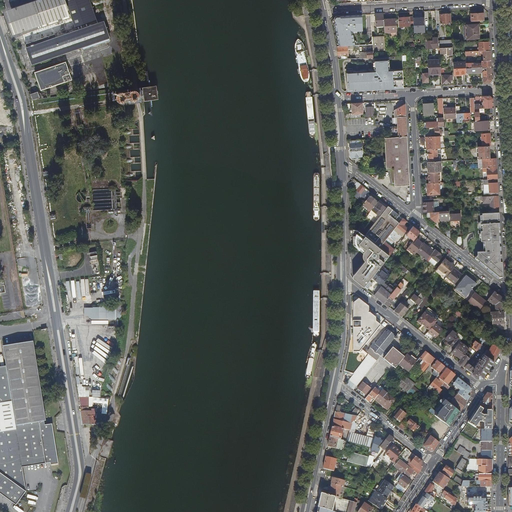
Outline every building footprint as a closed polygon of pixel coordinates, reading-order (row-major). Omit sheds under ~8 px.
[(21,33),(22,32),(63,17),(56,0),(37,0),(13,9),(21,33)] [(65,0),(71,14),(63,17),(22,32),(26,44),(50,36),(51,40),(98,24),(95,16),(89,0),(65,0)] [(384,19),(383,13),(380,13),(375,14),(376,26),(384,26),(384,19)] [(471,21),(484,20),(483,13),(471,14),(471,21)] [(50,36),(26,44),(33,65),(110,38),(102,14),(95,16),(98,24),(51,40),(50,36)] [(362,14),(335,16),(332,19),(338,46),(337,46),(339,59),(348,58),(348,55),(350,55),(349,46),(354,46),(352,31),(363,31),(362,14)] [(451,22),(451,14),(440,14),(440,24),(451,23),(451,22)] [(413,18),(413,17),(399,17),(399,26),(414,26),(413,18)] [(414,26),(414,32),(425,31),(424,18),(413,18),(414,26)] [(396,19),(384,19),(384,26),(384,32),(392,31),(392,35),(397,35),(396,19)] [(466,24),(467,39),(480,38),(479,24),(466,24)] [(385,36),(372,36),(373,45),(373,51),(385,51),(385,36)] [(427,44),(426,44),(426,49),(427,49),(440,48),(439,40),(438,40),(438,37),(433,37),(433,40),(427,40),(427,41),(427,44)] [(452,39),(439,40),(440,48),(452,47),(452,43),(452,39)] [(490,46),(490,41),(478,42),(478,48),(477,48),(477,49),(479,49),(479,51),(490,50),(490,46)] [(360,58),(373,58),(373,51),(373,45),(359,45),(360,58)] [(491,58),(490,50),(479,51),(465,52),(465,56),(483,55),(483,60),(481,60),(481,61),(482,61),(482,64),(475,64),(475,63),(466,64),(466,68),(491,67),(491,58)] [(77,68),(85,91),(109,84),(101,60),(77,68)] [(374,71),(375,89),(397,88),(396,87),(404,87),(403,70),(388,70),(388,60),(375,61),(376,71),(374,71)] [(435,75),(441,74),(440,60),(428,60),(428,67),(428,74),(434,74),(434,75),(435,75)] [(453,66),(454,75),(466,74),(466,72),(466,68),(466,64),(466,62),(453,63),(453,66)] [(36,73),(42,90),(72,80),(66,63),(36,73)] [(491,73),(491,67),(466,68),(466,72),(483,72),(483,74),(482,74),(482,75),(483,75),(483,76),(483,83),(489,83),(492,80),(491,73)] [(374,71),(349,73),(350,90),(375,89),(374,71)] [(453,80),(452,75),(442,76),(442,84),(449,84),(450,83),(450,80),(453,80)] [(157,100),(156,87),(143,89),(144,101),(157,100)] [(136,90),(116,93),(117,105),(138,102),(142,101),(140,89),(136,90)] [(29,92),(32,100),(40,97),(38,92),(32,94),(30,91),(29,92)] [(474,98),(470,98),(470,112),(475,112),(475,109),(479,108),(493,108),(493,98),(490,95),(483,96),(483,107),(482,107),(482,105),(480,105),(480,104),(474,104),(474,98)] [(363,103),(352,103),(352,114),(363,114),(363,103)] [(406,112),(405,104),(394,110),(394,117),(397,117),(398,126),(390,127),(391,137),(407,136),(407,132),(406,121),(406,112)] [(433,104),(423,104),(423,115),(434,115),(433,104)] [(455,108),(456,118),(456,122),(462,122),(462,119),(471,119),(470,113),(459,114),(459,106),(455,106),(455,108)] [(366,107),(366,117),(375,117),(374,107),(366,107)] [(443,108),(443,114),(444,118),(456,118),(455,108),(447,108),(443,108)] [(443,114),(439,115),(438,115),(438,122),(424,122),(424,128),(433,127),(439,127),(444,127),(444,118),(443,114)] [(480,121),(475,121),(474,121),(475,131),(489,130),(489,121),(480,121)] [(439,127),(433,127),(433,135),(442,135),(442,131),(439,131),(439,127)] [(490,146),(489,133),(482,134),(482,136),(480,136),(480,138),(482,138),(482,146),(489,146),(490,146)] [(395,186),(410,185),(409,169),(408,151),(407,136),(391,137),(385,138),(386,168),(394,167),(395,186)] [(439,136),(426,137),(426,149),(428,149),(437,149),(439,148),(440,148),(439,136)] [(352,141),(350,141),(351,157),(363,156),(362,140),(352,141)] [(482,159),(490,158),(489,146),(482,146),(478,146),(479,159),(482,159)] [(426,156),(426,162),(428,162),(438,161),(437,149),(428,149),(428,155),(426,156)] [(483,168),(497,167),(496,162),(496,158),(490,158),(482,159),(483,168)] [(428,162),(429,172),(440,172),(440,161),(438,161),(428,162)] [(483,168),(482,168),(483,178),(487,177),(487,179),(497,179),(497,171),(497,167),(483,168)] [(429,172),(428,172),(429,183),(439,182),(440,182),(440,172),(429,172)] [(498,189),(497,179),(487,179),(482,180),(480,180),(480,181),(483,181),(484,196),(498,195),(498,191),(498,189)] [(360,195),(366,188),(364,186),(358,181),(355,185),(358,188),(356,190),(359,193),(359,194),(360,195)] [(429,183),(427,183),(428,194),(440,194),(439,182),(429,183)] [(81,192),(80,192),(79,193),(78,193),(77,194),(77,195),(76,196),(76,197),(76,198),(77,199),(77,200),(78,201),(79,202),(80,202),(81,202),(82,202),(83,202),(84,202),(85,201),(86,201),(86,200),(87,199),(87,198),(87,197),(87,196),(87,195),(86,194),(85,193),(84,192),(83,192),(82,192),(81,192)] [(115,207),(115,210),(122,210),(121,192),(114,192),(115,204),(112,204),(112,207),(115,207)] [(379,201),(370,195),(367,200),(363,205),(367,208),(366,209),(370,212),(372,210),(375,206),(375,205),(379,201)] [(484,196),(482,196),(483,203),(490,203),(490,209),(499,208),(499,202),(498,195),(484,196)] [(435,199),(423,199),(424,209),(424,212),(431,212),(431,217),(435,221),(440,221),(440,220),(439,211),(439,201),(436,201),(435,199)] [(387,208),(379,201),(375,205),(375,206),(372,210),(370,212),(378,218),(387,208)] [(396,212),(388,206),(387,208),(378,218),(368,232),(365,236),(376,245),(380,248),(382,245),(385,241),(397,226),(399,223),(396,220),(399,215),(396,212)] [(449,211),(439,211),(440,220),(449,220),(449,211)] [(451,220),(461,220),(461,213),(460,213),(460,211),(454,211),(454,213),(450,214),(451,220)] [(485,251),(480,251),(474,259),(499,279),(502,277),(499,212),(482,213),(483,221),(480,221),(481,240),(485,240),(485,251)] [(404,225),(407,221),(403,218),(399,223),(397,226),(406,234),(409,229),(404,225)] [(368,232),(360,226),(357,229),(357,230),(365,236),(368,232)] [(416,238),(421,232),(417,229),(413,226),(407,234),(414,240),(416,238)] [(359,283),(364,287),(371,279),(372,277),(380,268),(390,256),(380,248),(376,245),(365,236),(357,230),(357,229),(354,228),(354,243),(366,253),(365,253),(365,254),(364,254),(364,255),(364,256),(364,257),(365,257),(365,258),(366,258),(366,259),(367,259),(365,261),(353,275),(353,279),(359,283)] [(417,252),(423,244),(416,238),(414,240),(408,248),(415,254),(417,252)] [(395,249),(385,241),(382,245),(380,248),(390,256),(393,252),(395,249)] [(427,259),(434,251),(424,243),(423,244),(417,252),(427,260),(427,259)] [(441,253),(435,249),(434,251),(427,259),(429,261),(435,265),(437,261),(438,262),(442,257),(439,255),(441,253)] [(455,266),(445,259),(436,270),(440,273),(442,270),(448,275),(455,266)] [(372,277),(382,286),(384,283),(390,276),(388,274),(382,269),(380,268),(372,277)] [(455,283),(462,274),(454,268),(447,277),(455,283)] [(468,301),(469,300),(475,293),(471,290),(476,284),(469,279),(470,278),(467,275),(456,288),(466,296),(464,298),(468,301)] [(371,279),(381,288),(382,286),(372,277),(371,279)] [(391,294),(389,297),(394,301),(395,300),(394,299),(401,290),(400,290),(402,288),(405,285),(401,282),(392,293),(391,294)] [(389,287),(384,283),(382,286),(381,288),(374,295),(375,296),(384,303),(389,297),(391,294),(386,290),(389,287)] [(400,303),(409,292),(407,291),(398,301),(400,303)] [(496,329),(506,329),(505,313),(504,301),(502,297),(500,296),(497,293),(495,291),(489,298),(494,303),(495,304),(496,310),(491,310),(491,314),(490,314),(490,324),(493,324),(493,322),(495,322),(496,329),(495,329),(496,330),(496,329)] [(480,309),(483,306),(487,301),(475,292),(475,293),(469,300),(480,309)] [(415,301),(419,305),(426,296),(421,293),(418,297),(415,294),(410,299),(414,302),(415,301)] [(351,296),(351,308),(358,309),(361,300),(354,294),(351,296)] [(419,305),(422,307),(429,299),(426,296),(419,305)] [(389,297),(384,303),(387,305),(388,306),(391,303),(392,304),(394,301),(389,297)] [(493,307),(494,303),(489,298),(487,301),(483,306),(489,311),(490,309),(491,310),(493,307)] [(400,303),(395,309),(399,313),(403,316),(408,309),(400,303)] [(117,306),(85,307),(85,314),(91,314),(91,323),(109,323),(109,319),(117,319),(117,306)] [(434,315),(439,318),(440,317),(428,307),(426,310),(433,316),(434,315)] [(425,326),(430,329),(435,322),(439,318),(434,315),(433,316),(426,310),(418,320),(422,324),(423,323),(426,325),(425,326)] [(430,329),(427,332),(432,336),(433,335),(436,337),(438,334),(439,333),(443,329),(435,322),(430,329)] [(396,368),(399,364),(405,356),(390,344),(394,338),(395,339),(396,339),(397,338),(397,337),(393,334),(394,333),(391,330),(390,331),(387,329),(376,344),(374,343),(371,348),(374,351),(374,352),(377,354),(378,354),(396,368)] [(449,343),(455,348),(464,337),(458,332),(457,334),(452,330),(446,338),(450,342),(449,343)] [(475,347),(478,349),(483,343),(484,341),(485,339),(484,338),(485,336),(483,335),(478,342),(475,340),(473,343),(476,345),(475,347)] [(461,359),(465,353),(468,350),(459,343),(464,337),(455,348),(452,352),(461,359)] [(0,422),(2,423),(2,428),(0,428),(0,494),(16,506),(26,492),(22,467),(26,462),(45,459),(50,463),(51,465),(59,464),(52,425),(45,426),(44,421),(46,420),(35,344),(33,344),(33,342),(6,346),(7,348),(5,348),(8,369),(0,369),(0,422)] [(468,362),(464,367),(472,373),(479,378),(483,378),(498,354),(501,348),(502,345),(498,343),(497,345),(493,343),(489,351),(488,350),(481,360),(480,358),(479,360),(480,361),(478,364),(475,361),(472,365),(468,362)] [(478,349),(483,353),(486,347),(487,345),(483,343),(478,349)] [(374,351),(371,348),(368,348),(365,352),(369,355),(374,359),(378,354),(377,354),(374,352),(374,351)] [(429,364),(430,365),(435,359),(432,357),(430,355),(425,351),(417,362),(421,365),(419,367),(420,368),(424,371),(429,364)] [(462,365),(463,366),(470,357),(465,353),(461,359),(458,362),(462,365)] [(409,372),(417,362),(407,354),(405,356),(399,364),(409,372)] [(374,359),(369,355),(349,380),(357,386),(377,361),(374,359)] [(441,364),(437,361),(431,368),(434,370),(432,373),(437,377),(445,367),(441,364)] [(448,384),(455,375),(445,367),(437,377),(450,387),(451,386),(448,384)] [(415,384),(405,376),(402,381),(403,382),(407,384),(412,388),(415,384)] [(402,381),(397,377),(394,381),(400,386),(403,382),(402,381)] [(452,393),(454,390),(450,387),(437,377),(429,387),(431,388),(432,389),(433,388),(439,392),(439,393),(439,394),(440,394),(441,394),(441,393),(441,392),(442,390),(440,388),(443,385),(447,388),(446,389),(447,390),(448,389),(452,393)] [(458,393),(467,401),(469,397),(470,397),(468,395),(470,391),(470,387),(458,377),(453,384),(460,390),(458,393)] [(363,382),(358,389),(366,395),(371,388),(363,382)] [(407,394),(412,388),(407,384),(403,389),(402,390),(407,394)] [(375,388),(365,400),(368,402),(369,402),(373,397),(376,399),(381,392),(383,390),(384,389),(381,386),(380,387),(377,385),(375,388)] [(414,391),(412,388),(407,394),(410,397),(413,394),(416,397),(418,394),(414,391)] [(420,399),(422,401),(426,404),(434,394),(429,391),(428,389),(420,399)] [(376,399),(375,400),(388,410),(395,400),(383,390),(381,392),(376,399)] [(447,401),(460,412),(464,406),(465,404),(467,401),(458,393),(453,401),(450,399),(447,401)] [(484,429),(492,429),(492,423),(492,409),(492,394),(487,393),(468,422),(476,427),(479,422),(483,421),(483,422),(484,422),(484,429)] [(352,423),(357,417),(340,413),(343,400),(339,399),(336,412),(334,419),(352,423)] [(454,420),(460,412),(447,401),(446,400),(443,405),(441,403),(438,407),(437,407),(435,409),(436,410),(436,411),(438,412),(435,416),(445,423),(449,427),(454,420)] [(394,417),(400,422),(406,414),(403,412),(405,409),(401,406),(395,414),(396,415),(394,417)] [(95,420),(95,416),(92,416),(91,411),(89,411),(81,411),(84,425),(93,425),(92,420),(95,420)] [(352,423),(334,419),(332,431),(330,437),(341,440),(344,429),(350,430),(352,423)] [(417,429),(419,426),(415,423),(411,419),(408,423),(407,424),(410,426),(409,427),(414,431),(416,428),(417,429)] [(444,436),(449,427),(445,423),(441,421),(438,426),(441,428),(438,432),(444,436)] [(372,448),(373,445),(377,427),(371,425),(370,426),(367,436),(350,432),(348,441),(349,441),(349,442),(369,447),(372,448)] [(492,435),(492,429),(484,429),(480,429),(480,442),(481,442),(492,442),(492,435)] [(386,448),(394,438),(390,435),(384,442),(383,441),(381,443),(386,448)] [(436,447),(439,443),(431,436),(428,440),(427,439),(423,446),(427,449),(430,451),(434,451),(436,447)] [(341,440),(330,437),(328,447),(343,451),(346,441),(341,440)] [(491,453),(492,442),(481,442),(481,459),(491,460),(491,453)] [(370,468),(375,462),(373,461),(377,446),(373,445),(372,448),(369,457),(367,467),(370,468)] [(397,458),(402,453),(398,450),(398,451),(395,449),(396,448),(392,445),(385,454),(391,458),(390,459),(394,463),(397,458)] [(463,455),(465,451),(465,450),(465,449),(460,446),(457,451),(463,455)] [(347,462),(367,467),(369,457),(350,452),(347,462)] [(325,462),(323,468),(326,469),(334,471),(337,459),(326,456),(325,462)] [(422,461),(416,456),(413,459),(412,458),(409,462),(410,463),(408,466),(414,471),(418,475),(423,467),(422,461)] [(468,463),(469,459),(465,456),(464,456),(457,467),(461,470),(466,462),(468,463)] [(26,462),(22,467),(50,463),(45,459),(26,462)] [(468,463),(466,469),(479,470),(478,474),(491,474),(491,468),(491,460),(481,459),(477,459),(469,459),(468,463)] [(414,471),(408,466),(400,460),(394,467),(408,478),(414,471)] [(449,476),(448,478),(450,479),(452,481),(454,478),(451,476),(454,472),(446,466),(443,471),(444,472),(443,473),(449,476)] [(448,478),(439,472),(435,478),(437,479),(434,483),(443,489),(450,479),(448,478)] [(410,481),(401,473),(395,481),(398,483),(404,488),(410,481)] [(345,481),(333,477),(332,483),(342,486),(344,487),(345,481)] [(391,491),(394,486),(385,480),(380,487),(379,487),(376,491),(377,492),(386,498),(389,494),(391,495),(393,492),(391,491)] [(342,486),(332,483),(329,495),(339,497),(342,486)] [(430,484),(425,492),(426,493),(427,493),(429,495),(434,488),(435,489),(436,487),(430,484)] [(368,501),(370,502),(377,492),(376,491),(375,491),(368,501)] [(444,491),(442,494),(445,496),(444,498),(451,502),(454,504),(456,500),(454,498),(444,491)] [(370,502),(380,509),(387,499),(386,498),(377,492),(370,502)] [(339,497),(329,495),(322,493),(318,507),(320,507),(332,511),(335,498),(339,499),(339,497)] [(417,505),(426,510),(434,498),(430,495),(429,495),(427,493),(424,498),(423,497),(417,505)] [(453,511),(471,511),(472,500),(457,499),(453,511)] [(486,511),(486,501),(479,500),(475,500),(475,511),(486,511)] [(354,511),(357,502),(350,501),(347,511),(354,511)] [(370,511),(373,508),(364,503),(361,508),(360,508),(359,509),(358,508),(356,511),(370,511)]
